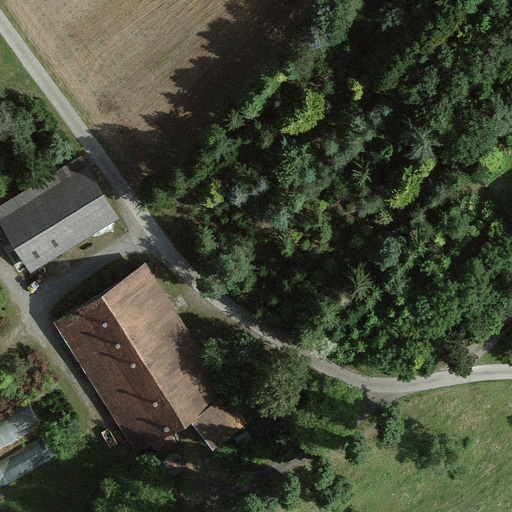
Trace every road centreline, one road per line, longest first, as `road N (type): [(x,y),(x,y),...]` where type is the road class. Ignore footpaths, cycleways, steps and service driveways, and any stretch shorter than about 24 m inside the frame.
road 1 (track): [(511,371),(367,384),(290,347),(200,287),(0,22)]
road 2 (track): [(402,385),(202,511)]
